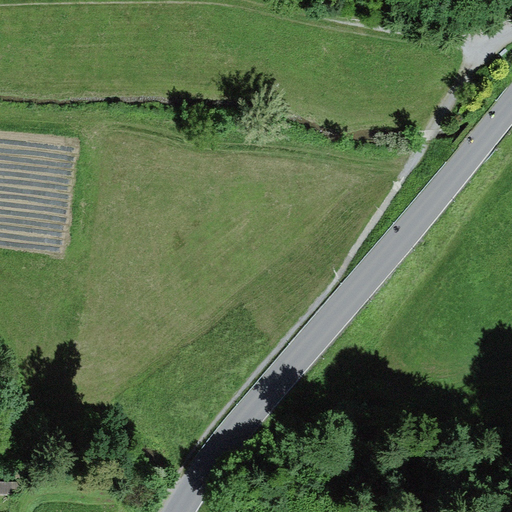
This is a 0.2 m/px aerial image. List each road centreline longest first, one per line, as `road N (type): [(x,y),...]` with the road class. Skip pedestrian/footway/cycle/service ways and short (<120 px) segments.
road 1 (secondary): [(511,104),(227,437),(177,511)]
road 2 (track): [(473,35),(143,13),(0,30)]
